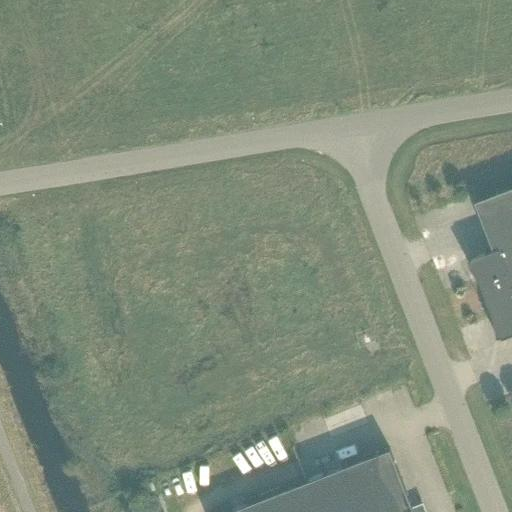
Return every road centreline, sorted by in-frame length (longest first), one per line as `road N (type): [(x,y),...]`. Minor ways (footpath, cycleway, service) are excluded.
road 1 (unclassified): [(497,511),(355,131)]
road 2 (unclassified): [(355,131),(0,187)]
road 3 (unclassified): [(511,105),(355,131)]
